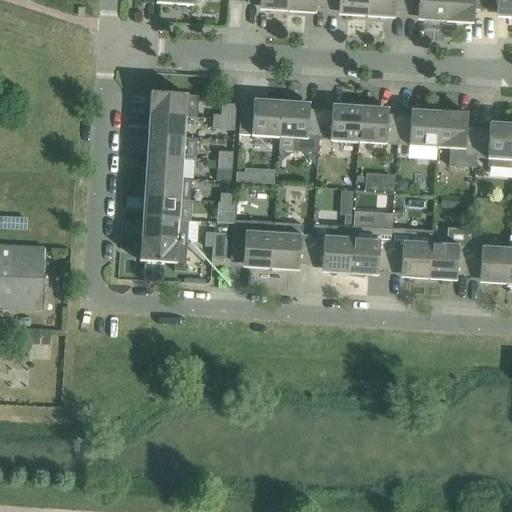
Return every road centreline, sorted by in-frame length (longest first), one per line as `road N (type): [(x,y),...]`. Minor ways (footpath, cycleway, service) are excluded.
road 1 (residential): [(511,329),(110,302),(94,291),(109,46)]
road 2 (residential): [(511,72),(109,46)]
